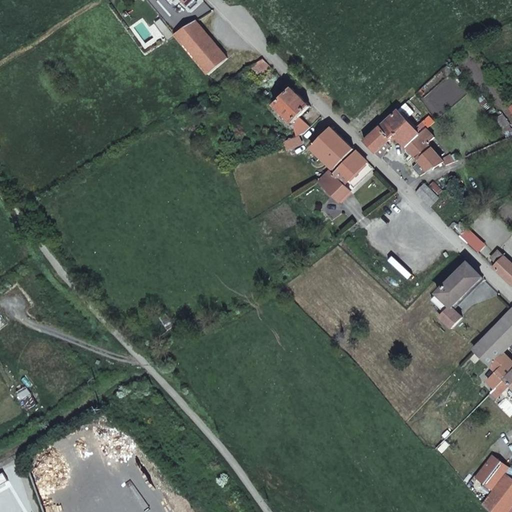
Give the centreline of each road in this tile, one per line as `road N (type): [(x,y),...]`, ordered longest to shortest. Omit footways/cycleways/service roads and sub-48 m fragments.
road 1 (unclassified): [(0,188),(47,256),(222,440),(272,511)]
road 2 (unclassified): [(217,0),(406,189)]
road 3 (track): [(0,457),(146,363)]
road 4 (unclassified): [(406,189),(511,294)]
